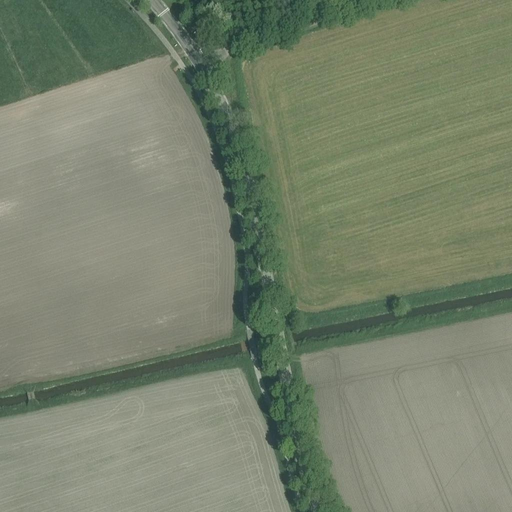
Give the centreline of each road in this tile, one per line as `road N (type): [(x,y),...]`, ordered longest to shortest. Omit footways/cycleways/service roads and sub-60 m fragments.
road 1 (tertiary): [(316,511),(248,186),(199,60)]
road 2 (unclassified): [(199,60),(382,0)]
